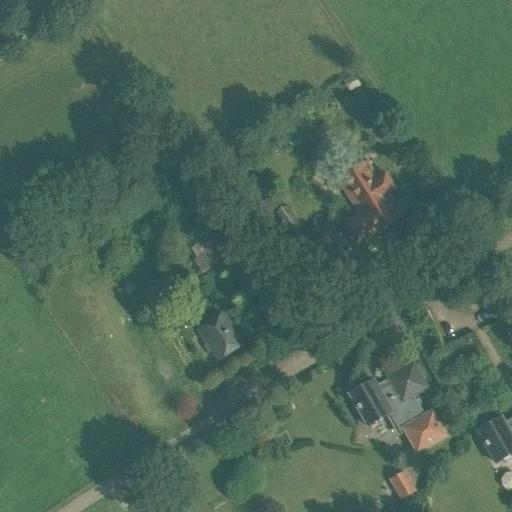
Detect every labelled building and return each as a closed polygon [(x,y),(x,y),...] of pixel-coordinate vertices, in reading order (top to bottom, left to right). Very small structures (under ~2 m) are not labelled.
[(350,93),(360,86),(354,76),(343,82),(350,93)] [(267,150),(283,140),(276,128),(260,138),(267,150)] [(368,160),(334,181),(355,215),(342,223),(357,246),(406,215),(393,194),(398,191),(386,171),(378,176),(368,160)] [(274,190),(258,201),(267,214),(283,203),(274,190)] [(290,235),(301,228),(287,207),(276,214),(290,235)] [(219,248),(212,236),(191,249),(197,258),(193,261),(202,274),(226,259),(228,263),(243,254),(234,239),(219,248)] [(313,300),(328,289),(290,238),(275,249),(313,300)] [(176,274),(189,268),(182,254),(169,260),(176,274)] [(235,270),(231,263),(225,267),(247,301),(260,292),(243,265),(235,270)] [(185,320),(178,309),(166,316),(164,312),(153,319),(167,341),(178,334),(173,327),(185,320)] [(219,359),(242,345),(224,316),(199,332),(207,344),(204,346),(209,352),(213,350),(219,359)] [(410,397),(425,388),(412,364),(388,378),(391,382),(378,390),(372,380),(348,394),(367,427),(388,415),(398,433),(404,429),(416,452),(444,436),(431,413),(422,418),(410,397)] [(511,423),(506,427),(500,417),(476,431),(495,464),(511,454),(511,423)] [(400,498),(414,490),(404,472),(390,480),(400,498)]
